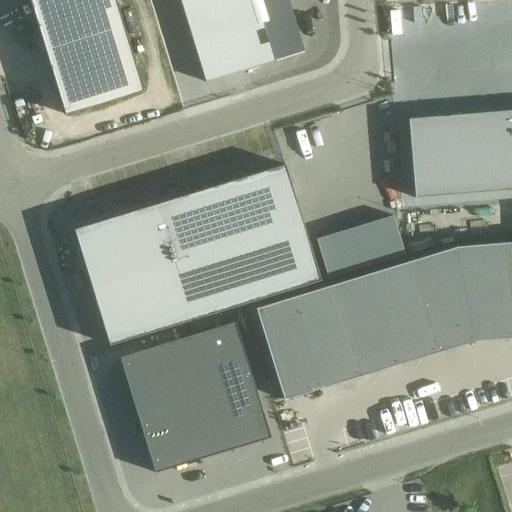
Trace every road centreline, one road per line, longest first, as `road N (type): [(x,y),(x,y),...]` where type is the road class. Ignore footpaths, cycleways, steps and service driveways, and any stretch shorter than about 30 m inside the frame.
road 1 (unclassified): [(13,186),(363,81),(357,0)]
road 2 (unclassified): [(13,186),(112,511)]
road 3 (unclassified): [(511,424),(221,511)]
